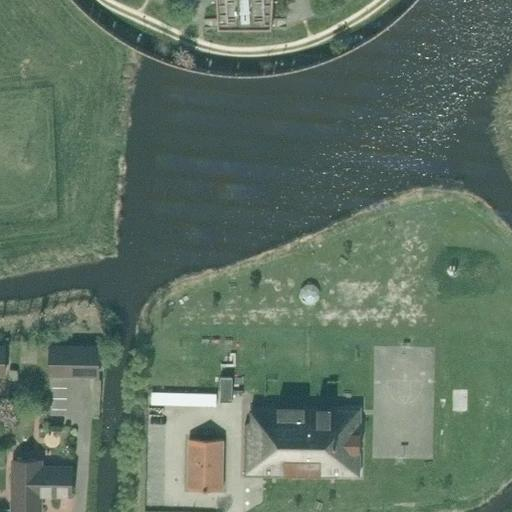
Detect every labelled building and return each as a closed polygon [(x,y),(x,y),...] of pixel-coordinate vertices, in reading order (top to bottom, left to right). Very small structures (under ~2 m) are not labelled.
[(215,0),(217,28),(271,28),(272,0),(215,0)] [(98,376),(98,346),(51,346),(50,375),(98,376)] [(245,424),(244,475),(337,477),(337,476),(359,476),(361,408),(331,407),(331,406),(252,405),(251,424),(245,424)] [(223,440),(189,439),(188,489),(222,490),(223,440)] [(42,466),(42,461),(12,460),(12,510),(41,511),(41,494),(51,494),(51,496),(71,496),(71,467),(42,466)]
